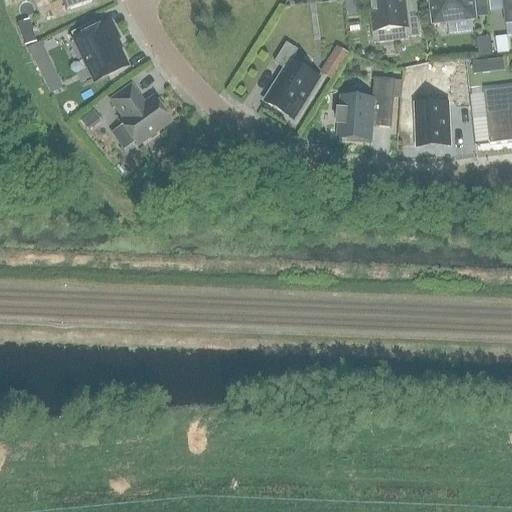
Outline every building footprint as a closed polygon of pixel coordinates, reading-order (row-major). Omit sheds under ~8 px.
[(13,0),(14,0),(61,0),(65,12),(91,4),(89,0),(13,0)] [(420,38),(418,15),(405,16),(403,0),(370,0),(374,33),(406,30),(407,39),(420,38)] [(429,0),(432,26),(476,21),(473,0),(429,0)] [(511,0),(502,0),(504,12),(505,25),(511,24),(511,0)] [(357,1),(344,2),(346,19),(359,17),(357,1)] [(93,24),(70,34),(93,83),(126,67),(114,42),(118,40),(109,23),(96,30),(93,24)] [(33,33),(21,37),(23,47),(35,43),(33,33)] [(507,37),(495,39),(497,55),(509,54),(507,37)] [(490,38),(478,39),(480,59),(492,57),(490,38)] [(285,70),(264,103),(294,122),(320,80),(291,62),(298,52),(286,44),(274,64),(285,70)] [(324,71),(338,78),(352,51),(338,44),(324,71)] [(50,68),(45,56),(32,61),(38,73),(50,68)] [(473,64),(474,75),(489,74),(488,62),(473,64)] [(339,109),(337,126),(341,127),(340,141),(370,143),(372,126),(378,126),(378,128),(391,129),(394,97),(395,83),(395,82),(374,80),(372,101),(344,98),(343,109),(339,109)] [(395,83),(394,97),(401,97),(402,83),(395,83)] [(130,88),(110,102),(123,120),(119,123),(136,147),(169,124),(152,100),(142,107),(137,101),(139,100),(130,88)] [(511,90),(487,93),(492,144),(511,141),(511,90)] [(448,104),(416,106),(418,150),(450,148),(448,104)] [(99,123),(92,113),(88,115),(96,126),(99,123)]
